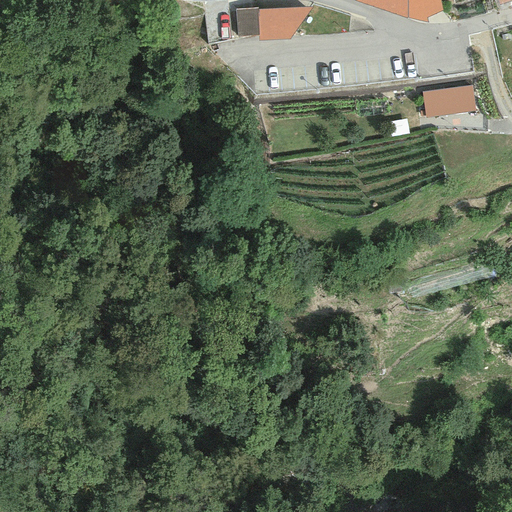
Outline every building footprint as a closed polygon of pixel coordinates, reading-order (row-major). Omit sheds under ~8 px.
[(407,19),(406,0),(353,0),(354,1),(407,19)] [(440,0),(406,0),(407,19),(427,23),(427,18),(442,10),(440,0)] [(312,7),(257,10),(259,36),(258,36),(258,41),(289,40),(312,7)] [(259,36),(257,10),(257,8),(235,9),(236,37),(258,36),(259,36)] [(471,89),(422,95),(425,119),(474,113),(471,89)]
